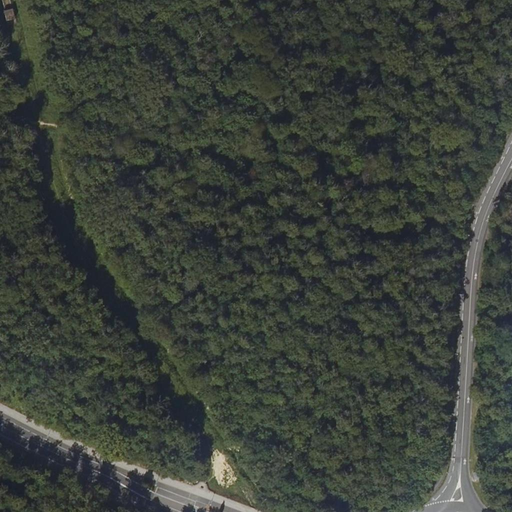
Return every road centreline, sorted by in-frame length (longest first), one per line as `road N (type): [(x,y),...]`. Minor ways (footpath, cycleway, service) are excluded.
road 1 (unclassified): [(499,183),(470,286),(459,460)]
road 2 (tertiary): [(180,511),(0,424)]
